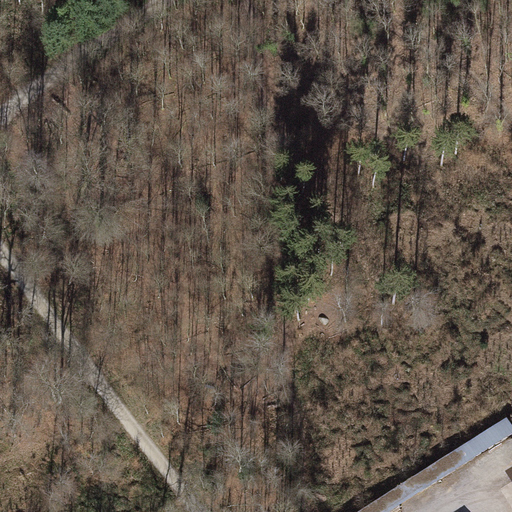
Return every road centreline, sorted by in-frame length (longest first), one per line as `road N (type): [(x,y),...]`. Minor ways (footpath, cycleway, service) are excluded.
road 1 (track): [(183,511),(0,247)]
road 2 (track): [(143,0),(0,112)]
